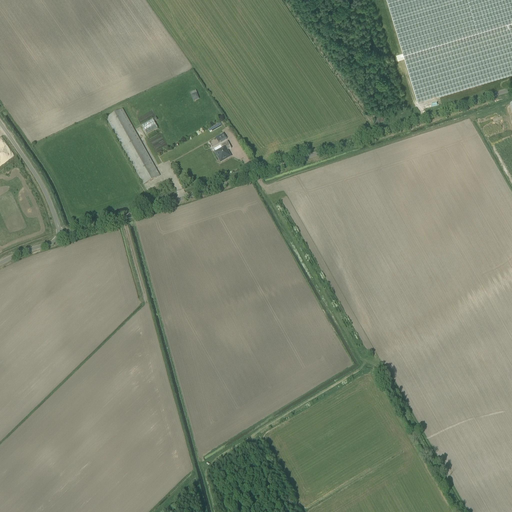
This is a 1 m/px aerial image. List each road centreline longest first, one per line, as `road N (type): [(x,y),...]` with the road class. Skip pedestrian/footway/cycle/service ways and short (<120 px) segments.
road 1 (unclassified): [(62,239),(511,90)]
road 2 (unclassified): [(62,239),(48,200),(0,124)]
